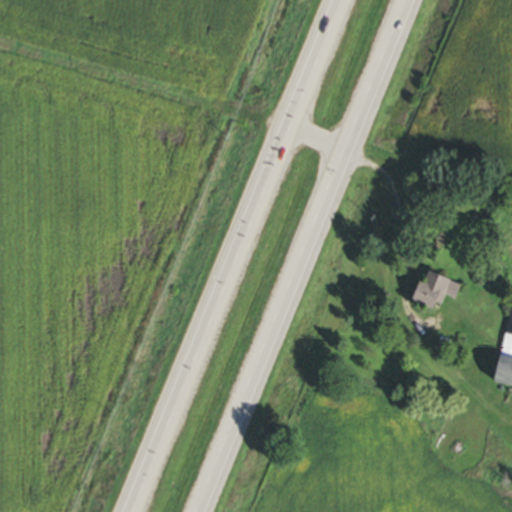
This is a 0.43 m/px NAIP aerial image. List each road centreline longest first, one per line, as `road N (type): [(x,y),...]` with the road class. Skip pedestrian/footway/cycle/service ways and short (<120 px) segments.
road 1 (trunk): [(331,0),(120,511)]
road 2 (trunk): [(196,511),(406,0)]
